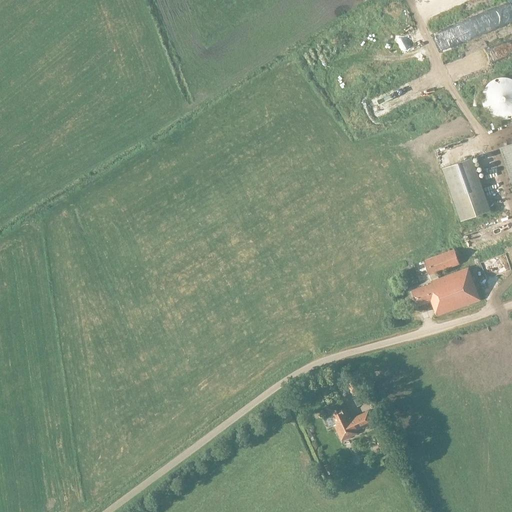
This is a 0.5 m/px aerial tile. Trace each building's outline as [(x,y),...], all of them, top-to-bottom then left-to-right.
[(452,44),(482,35),(481,30),(507,22),(503,12),(447,30),(452,44)] [(434,38),(440,51),(446,48),(440,35),(434,38)] [(483,66),(511,55),(511,39),(481,51),(483,58),(480,60),(483,66)] [(423,95),(438,88),(431,72),(416,79),(423,95)] [(503,78),(497,78),(494,79),(490,82),(487,84),(485,87),(482,93),(481,97),(481,101),(483,106),(485,110),(487,113),(490,116),(494,118),(497,119),(500,119),(504,120),(506,119),(509,119),(511,117),(511,80),(507,78),(503,78)] [(399,108),(423,95),(414,79),(390,91),(399,108)] [(370,100),(376,116),(396,109),(391,93),(370,100)] [(511,143),(499,148),(511,184),(511,143)] [(472,158),(442,168),(461,221),(491,210),(472,158)] [(491,158),(480,161),(482,166),(492,162),(491,158)] [(485,180),(498,175),(494,166),(482,171),(485,180)] [(453,249),(424,261),(429,274),(459,263),(453,249)] [(431,284),(411,291),(417,306),(430,301),(436,316),(479,300),(468,268),(430,281),(431,284)] [(402,318),(400,312),(391,315),(393,322),(402,318)] [(357,379),(345,385),(352,396),(363,390),(357,379)] [(340,441),(356,433),(355,430),(373,422),(368,411),(355,417),(356,418),(350,421),(348,418),(349,418),(342,402),(328,409),(335,424),(333,425),(340,441)]
